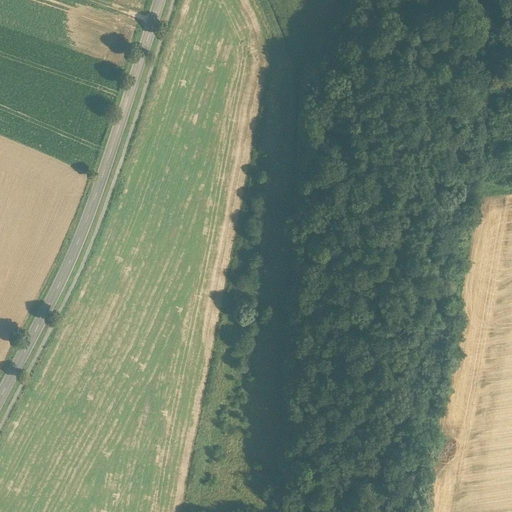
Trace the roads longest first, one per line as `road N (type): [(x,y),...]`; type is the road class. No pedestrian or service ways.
road 1 (track): [(305,511),(311,207),(330,69),(361,0)]
road 2 (tertiary): [(0,392),(86,213),(158,0)]
